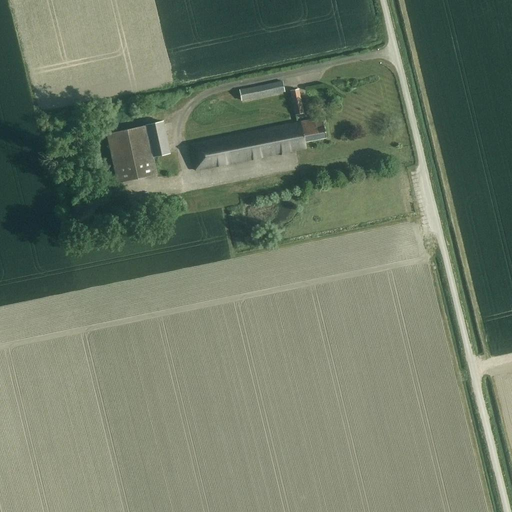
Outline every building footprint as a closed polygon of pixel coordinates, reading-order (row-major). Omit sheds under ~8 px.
[(241,100),(284,92),(282,81),(239,90),(241,100)] [(295,115),(303,113),(298,89),(290,91),(295,115)] [(322,118),(300,122),(304,142),(326,138),(322,118)] [(117,183),(157,175),(153,157),(169,153),(163,122),(106,134),(117,183)] [(300,122),(190,145),(195,171),(305,148),(304,142),(300,122)]
